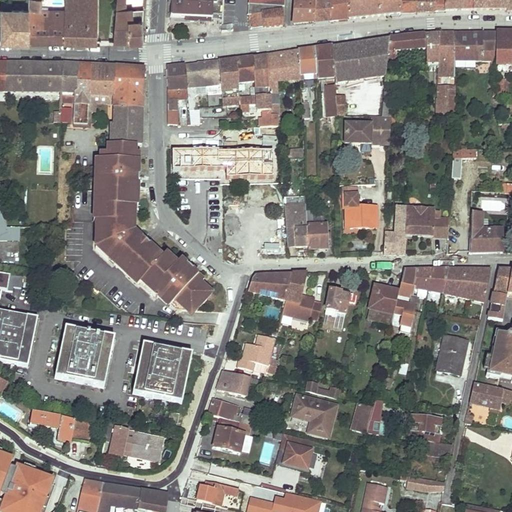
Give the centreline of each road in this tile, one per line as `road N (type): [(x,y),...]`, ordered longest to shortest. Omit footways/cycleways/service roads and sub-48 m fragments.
road 1 (residential): [(0,426),(88,472),(166,480),(184,457),(240,284)]
road 2 (residential): [(511,22),(429,22),(154,51)]
road 3 (residential): [(240,284),(251,267),(511,261)]
road 4 (residential): [(154,51),(159,210),(240,284)]
road 5 (residential): [(154,51),(0,51)]
